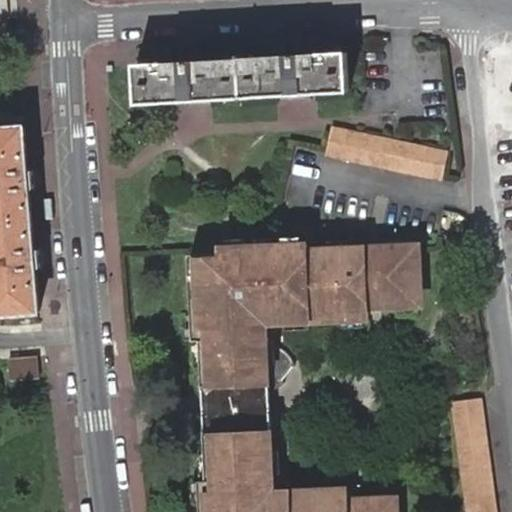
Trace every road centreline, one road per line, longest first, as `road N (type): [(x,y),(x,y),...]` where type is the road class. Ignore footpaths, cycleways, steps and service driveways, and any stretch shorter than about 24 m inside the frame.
road 1 (residential): [(471,6),(65,23)]
road 2 (residential): [(511,408),(471,6)]
road 3 (residential): [(85,335),(65,23)]
road 4 (residential): [(107,511),(85,335)]
